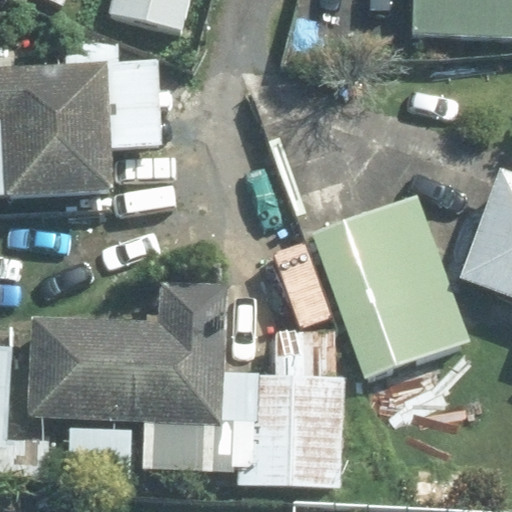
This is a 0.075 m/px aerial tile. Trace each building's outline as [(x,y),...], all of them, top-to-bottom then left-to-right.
[(117,0),(114,13),(178,29),(185,0),(117,0)] [(102,70),(0,74),(0,201),(0,205),(108,200),(102,70)] [(455,287),(511,307),(511,182),(495,176),(455,287)] [(196,260),(196,194),(159,194),(158,260),(196,260)] [(467,346),(417,200),(314,236),(365,381),(467,346)] [(25,424),(218,434),(225,294),(158,291),(156,332),(30,326),(25,424)] [(0,483),(49,483),(49,434),(27,434),(27,450),(6,450),(6,294),(0,293),(0,483)] [(467,511),(469,469),(407,466),(404,511),(467,511)]
